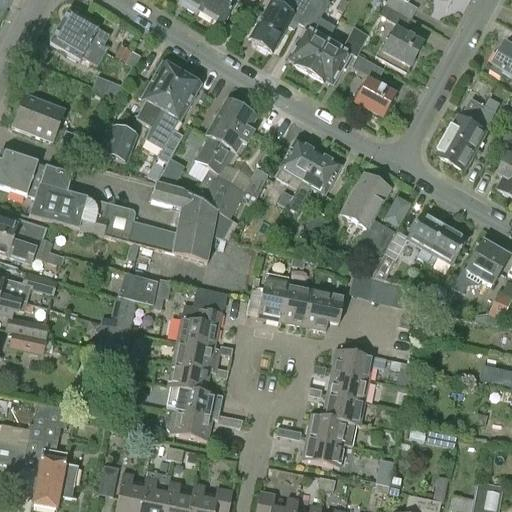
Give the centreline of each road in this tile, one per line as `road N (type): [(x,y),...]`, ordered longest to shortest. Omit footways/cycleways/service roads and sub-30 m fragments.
road 1 (residential): [(390,165),(109,0)]
road 2 (residential): [(390,165),(494,0)]
road 3 (residential): [(262,403),(235,397),(249,334),(299,345)]
road 4 (residential): [(511,234),(390,165)]
